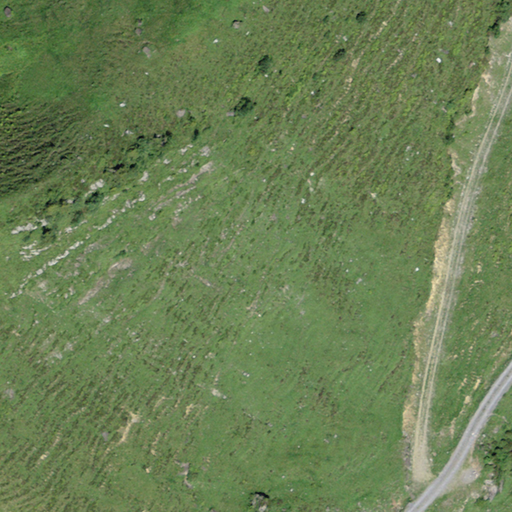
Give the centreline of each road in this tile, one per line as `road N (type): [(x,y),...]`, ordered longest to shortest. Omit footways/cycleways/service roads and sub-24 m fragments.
road 1 (track): [(511,53),(457,229),(430,385),(426,499)]
road 2 (track): [(511,370),(449,474),(415,511)]
